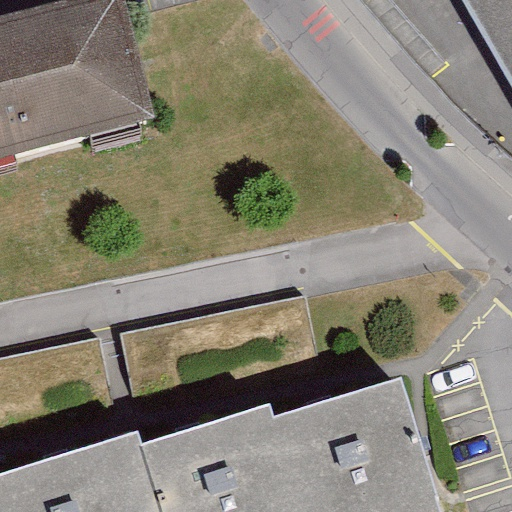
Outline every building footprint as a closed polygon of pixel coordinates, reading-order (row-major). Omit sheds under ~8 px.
[(511,0),(494,0),(511,33),(511,0)] [(142,14),(0,49),(0,195),(176,151),(142,14)] [(307,310),(127,349),(144,416),(326,379),(307,310)] [(100,354),(0,374),(0,445),(117,421),(100,354)] [(0,511),(454,511),(425,416),(296,455),(291,439),(159,479),(155,465),(0,511)]
